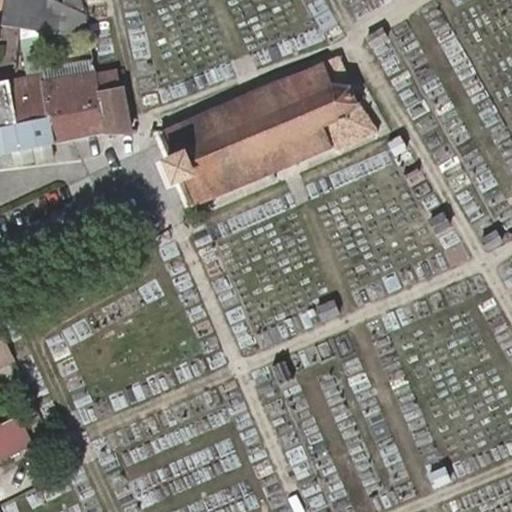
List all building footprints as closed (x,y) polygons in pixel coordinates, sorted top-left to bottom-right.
[(49,0),(1,0),(0,8),(0,26),(36,33),(37,12),(47,13),(49,0)] [(65,7),(50,0),(49,0),(47,13),(37,12),(36,33),(89,34),(86,18),(65,7)] [(85,13),(82,0),(63,0),(65,7),(85,13)] [(26,80),(43,77),(42,68),(37,42),(21,45),(26,80)] [(181,181),(193,208),(332,149),(340,151),(379,134),(360,108),(360,104),(356,103),(352,92),(353,86),(350,84),(340,58),(161,134),(173,161),(168,164),(177,182),(181,181)] [(50,145),(108,134),(97,74),(94,59),(42,68),(43,77),(26,80),(0,84),(0,154),(11,152),(50,145)] [(108,134),(133,131),(124,89),(120,87),(118,70),(97,74),(108,134)] [(50,145),(11,152),(14,168),(54,161),(50,145)] [(0,462),(35,446),(22,417),(1,426),(0,424),(0,367),(15,361),(2,334),(0,334),(0,462)]
